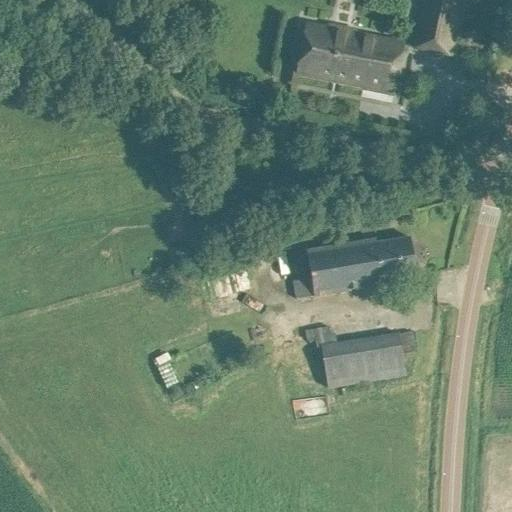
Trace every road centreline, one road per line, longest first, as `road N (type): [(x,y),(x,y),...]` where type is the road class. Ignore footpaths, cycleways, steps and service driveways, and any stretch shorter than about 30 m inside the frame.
road 1 (unclassified): [(500,178),(197,113),(69,0)]
road 2 (unclassified): [(454,511),(460,370),(473,278),(500,178)]
